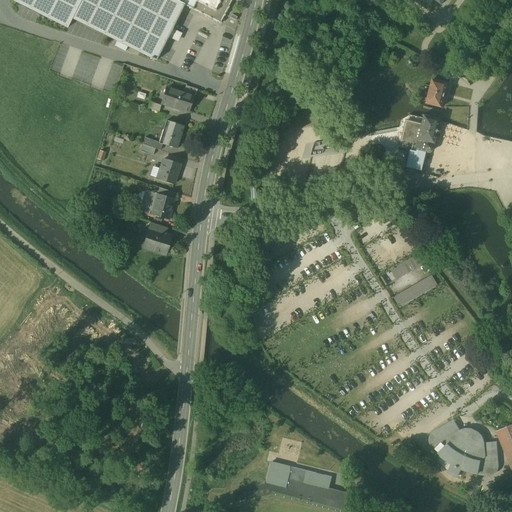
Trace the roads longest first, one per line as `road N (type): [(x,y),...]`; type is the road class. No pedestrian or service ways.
road 1 (secondary): [(257,0),(210,171),(186,375)]
road 2 (residential): [(186,375),(0,222)]
road 3 (secondary): [(186,375),(167,511)]
